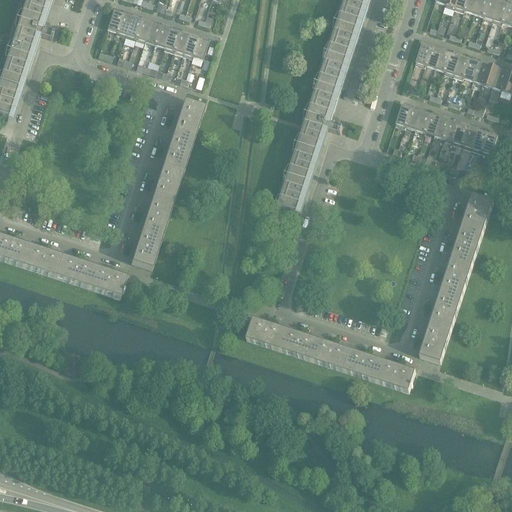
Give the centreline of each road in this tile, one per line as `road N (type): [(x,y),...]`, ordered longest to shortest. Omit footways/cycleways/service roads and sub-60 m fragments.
road 1 (residential): [(360,159),(457,190),(406,341),(285,303),(332,151)]
road 2 (residential): [(0,223),(114,261),(167,97)]
road 3 (residential): [(72,65),(43,56),(0,191)]
road 4 (residential): [(374,120),(343,111),(379,0)]
road 5 (residential): [(374,120),(413,0)]
